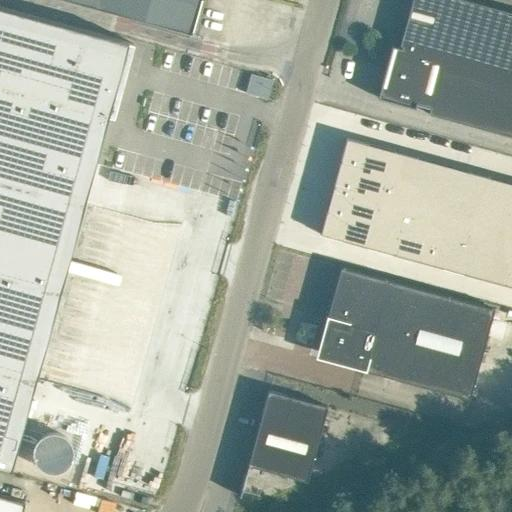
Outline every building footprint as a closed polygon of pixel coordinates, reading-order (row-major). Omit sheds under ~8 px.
[(69,0),(191,33),(200,0),(69,0)] [(511,11),(468,0),(411,0),(400,43),(511,74),(511,11)] [(0,6),(0,465),(11,469),(118,80),(124,81),(124,78),(119,77),(128,45),(133,46),(134,43),(0,6)] [(511,74),(400,43),(399,44),(402,45),(401,47),(400,50),(394,49),(395,46),(392,45),(391,48),(394,49),(392,57),(389,56),(389,58),(391,58),(389,66),(387,66),(386,67),(389,68),(386,76),(384,75),(384,77),(386,77),(384,85),(381,85),(381,86),(383,87),(381,95),(379,94),(378,97),(381,98),(382,95),(390,98),(389,100),(391,100),(391,98),(399,100),(398,103),(400,103),(401,100),(408,103),(408,105),(409,106),(410,103),(416,105),(416,103),(430,107),(428,113),(511,136),(511,74)] [(511,181),(346,136),(319,233),(511,285),(511,181)] [(470,399),(494,308),(340,266),(326,318),(330,319),(328,328),(326,328),(320,351),(355,361),(356,359),(365,362),(363,369),(470,399)] [(307,481),(327,406),(269,390),(248,464),(307,481)]
